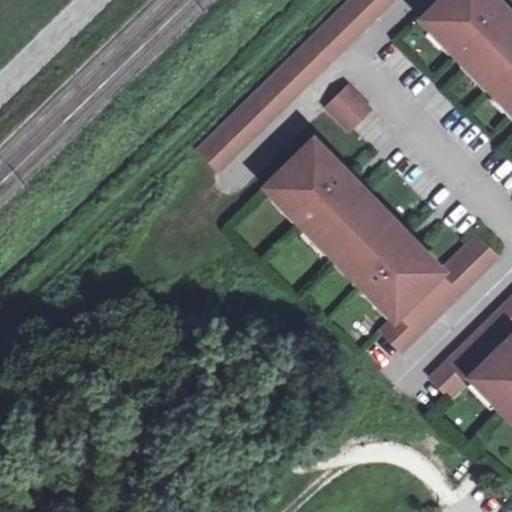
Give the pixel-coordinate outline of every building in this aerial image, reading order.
[(392,0),(347,0),(196,148),(218,170),(392,0)] [(472,63),(511,103),(511,24),(510,26),(489,4),(492,0),(441,0),(439,2),(441,5),(428,18),(451,42),(455,37),(477,59),(472,63)] [(347,86),(325,108),(349,132),(371,110),(347,86)] [(285,173),(272,186),(295,209),(299,205),(321,227),(316,231),(362,278),(368,273),(378,283),(373,289),(396,313),(439,271),(416,247),(411,251),(401,241),(405,236),(359,189),(355,194),(333,172),(337,167),(315,144),(301,157),(299,154),(283,170),(285,173)] [(396,313),(379,330),(401,352),(498,256),(476,234),(466,244),(439,271),(396,313)] [(511,297),(430,378),(452,400),(477,376),(511,411),(511,297)]
